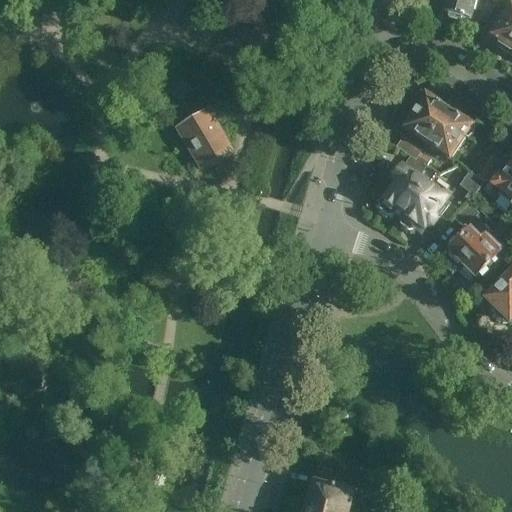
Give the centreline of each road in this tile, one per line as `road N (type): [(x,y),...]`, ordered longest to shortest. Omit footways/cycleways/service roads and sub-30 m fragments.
road 1 (unclassified): [(246,511),(326,225)]
road 2 (residential): [(326,225),(401,266),(449,345),(511,395)]
road 3 (unclassified): [(326,225),(379,33)]
road 4 (residential): [(379,33),(424,48),(511,106)]
